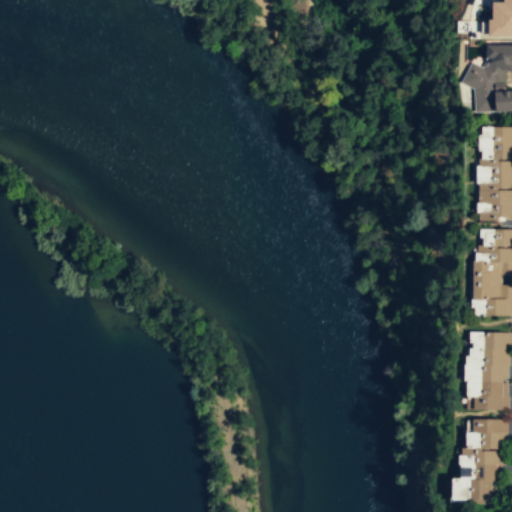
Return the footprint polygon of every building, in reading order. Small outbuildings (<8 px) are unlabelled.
[(490,36),(511,36),(511,0),(489,0),(490,6),(490,36)] [(456,32),(485,33),(485,22),(457,21),(456,32)] [(474,112),(511,112),(511,90),(503,90),(504,72),(511,72),(511,46),(486,46),(485,65),(466,64),(466,86),(474,86),(474,112)] [(511,217),(511,127),(474,127),(472,155),(478,155),(478,166),(476,166),(476,184),(478,184),(478,203),(476,203),(476,213),(478,213),(479,221),(497,221),(496,217),(511,217)] [(506,315),(506,300),(511,300),(511,284),(501,285),(501,276),(511,276),(511,229),(479,229),(479,245),(476,246),(476,253),(475,253),(475,261),(472,261),(472,299),(471,299),(471,307),(474,308),(474,315),(506,315)] [(465,332),(464,410),(507,410),(508,332),(465,332)] [(452,502),(494,503),(495,465),(504,465),(505,420),(465,419),(464,448),(454,448),(452,502)]
